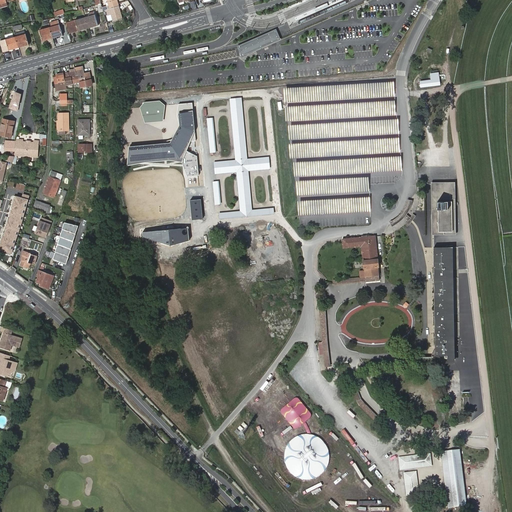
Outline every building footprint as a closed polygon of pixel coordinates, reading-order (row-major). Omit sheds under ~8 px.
[(118,6),(117,2),(109,5),(103,7),(104,10),(106,10),(108,15),(111,14),(113,21),(123,18),(119,6),(118,6)] [(329,7),(327,3),(315,9),(316,12),(329,7)] [(85,17),(88,28),(98,25),(95,15),(85,17)] [(69,33),(88,28),(85,17),(75,20),(67,23),(69,33)] [(52,27),(50,27),(53,37),(62,34),(58,20),(51,22),(52,27)] [(53,37),(50,27),(40,30),(43,40),(53,37)] [(276,31),(239,47),(242,55),(279,39),(276,31)] [(26,34),(16,37),(19,47),(29,44),(26,34)] [(19,47),(16,37),(6,40),(8,50),(19,47)] [(426,69),(428,54),(422,53),(420,68),(426,69)] [(81,86),(92,84),(92,80),(90,71),(84,73),(83,66),(75,67),(75,68),(77,74),(79,74),(80,82),(81,86)] [(75,68),(70,69),(70,71),(73,83),(80,82),(79,74),(77,74),(75,68)] [(67,85),(73,83),(70,71),(63,73),(64,75),(54,78),(57,90),(62,89),(68,87),(67,85)] [(430,79),(419,81),(420,88),(440,85),(438,72),(429,73),(430,79)] [(15,93),(9,108),(17,110),(21,94),(15,93)] [(220,218),(274,213),(273,208),(251,210),(247,170),(270,168),(269,157),(246,160),(241,99),(232,100),(237,161),(216,163),(216,172),(237,171),(241,211),(220,213),(220,218)] [(160,101),(145,102),(140,107),(145,123),(163,121),(165,105),(160,101)] [(171,142),(129,146),(128,165),(145,162),(169,160),(182,162),(187,176),(199,175),(198,156),(187,151),(195,131),(193,103),(178,104),(177,113),(179,126),(171,142)] [(59,120),(60,130),(70,130),(69,113),(59,113),(59,120)] [(213,117),(207,118),(211,152),(217,152),(213,117)] [(0,133),(0,134),(11,137),(14,121),(3,119),(0,133)] [(79,120),(79,134),(89,134),(89,120),(79,120)] [(34,142),(16,141),(16,150),(15,156),(39,157),(40,139),(35,138),(34,142)] [(16,150),(16,141),(5,140),(5,150),(16,150)] [(51,177),(44,193),(54,197),(61,180),(51,177)] [(219,181),(213,181),(216,205),(222,204),(219,181)] [(457,234),(456,182),(432,182),(433,234),(457,234)] [(28,199),(14,196),(8,217),(0,240),(0,249),(11,253),(22,222),(28,199)] [(39,209),(42,201),(36,199),(33,207),(39,209)] [(201,199),(190,200),(192,220),(203,219),(201,199)] [(405,217),(407,214),(408,214),(408,212),(409,211),(410,210),(410,209),(411,208),(412,206),(412,204),(413,201),(413,200),(408,199),(408,201),(407,203),(406,205),(405,207),(404,209),(404,210),(403,211),(402,212),(401,213),(399,215),(398,216),(397,217),(395,219),(393,220),(392,221),(390,221),(392,226),(394,226),(395,225),(397,224),(398,223),(402,220),(404,219),(405,217)] [(53,205),(42,201),(39,209),(50,213),(53,205)] [(411,217),(408,220),(407,222),(405,223),(406,224),(408,226),(410,224),(412,222),(413,220),(415,218),(416,216),(416,215),(414,214),(413,214),(412,215),(411,217)] [(41,217),(35,233),(45,237),(51,221),(41,217)] [(75,233),(78,226),(64,222),(62,229),(63,229),(60,236),(73,241),(76,234),(75,233)] [(188,228),(142,232),(142,237),(171,246),(189,240),(188,228)] [(194,254),(209,233),(203,229),(188,249),(194,254)] [(365,277),(366,281),(381,279),(378,259),(373,260),(371,244),(376,243),(375,235),(362,237),(363,244),(366,272),(362,272),(362,277),(365,277)] [(31,239),(23,236),(21,243),(29,245),(31,239)] [(71,249),(73,241),(60,236),(57,244),(71,249)] [(345,246),(363,244),(362,237),(344,239),(345,246)] [(69,256),(71,249),(58,244),(55,251),(69,256)] [(455,362),(453,247),(434,247),(436,348),(435,350),(434,351),(433,353),(432,355),(432,357),(433,358),(433,359),(434,361),(435,362),(436,362),(455,362)] [(31,263),(34,264),(37,256),(23,251),(22,254),(23,254),(21,259),(23,260),(21,264),(29,267),(31,263)] [(66,264),(69,257),(69,256),(56,252),(53,259),(66,264)] [(41,283),(40,285),(49,289),(54,275),(40,270),(38,276),(36,282),(41,283)] [(329,371),(336,370),(335,365),(330,366),(326,342),(324,311),(320,311),(322,342),(326,367),(328,366),(329,371)] [(13,335),(15,330),(9,328),(7,333),(6,333),(4,338),(5,339),(4,341),(3,341),(1,347),(12,350),(14,345),(21,348),(24,339),(13,335)] [(9,360),(11,356),(1,352),(0,356),(0,357),(2,358),(5,359),(4,361),(3,362),(2,365),(0,364),(0,372),(7,375),(8,371),(11,373),(13,369),(16,370),(18,363),(9,360)] [(359,399),(363,396),(346,373),(342,375),(359,399)] [(6,387),(8,381),(0,378),(0,400),(5,402),(7,393),(4,392),(6,389),(6,387)] [(382,420),(385,416),(365,399),(362,402),(382,420)] [(466,505),(459,450),(443,452),(449,507),(466,505)] [(403,458),(430,454),(430,453),(399,457),(400,468),(431,464),(431,463),(404,466),(403,458)] [(430,454),(403,458),(404,466),(431,463),(430,454)] [(414,472),(405,473),(408,495),(417,494),(414,472)]
